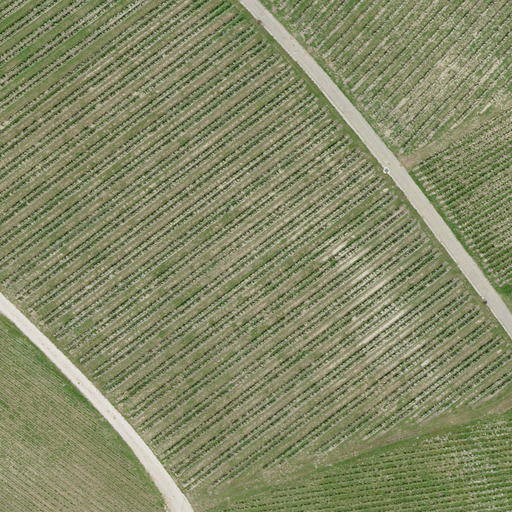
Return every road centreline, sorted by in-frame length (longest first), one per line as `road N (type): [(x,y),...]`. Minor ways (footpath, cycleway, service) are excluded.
road 1 (track): [(250,0),(394,166),(511,324)]
road 2 (track): [(0,300),(138,444),(184,511)]
